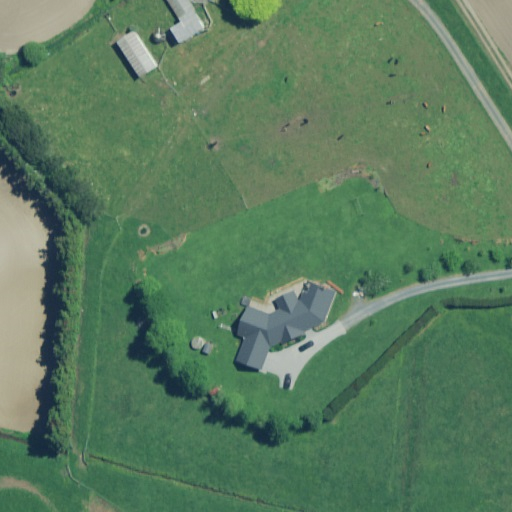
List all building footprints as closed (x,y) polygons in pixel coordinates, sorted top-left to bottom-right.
[(168,0),(183,23),(167,33),(175,45),(180,41),(181,43),(205,28),(188,0),(168,0)] [(159,67),(136,31),(118,42),(141,78),(159,67)] [(196,54),(191,49),(178,62),(182,67),(196,54)] [(270,349),(283,342),(284,344),(305,334),(304,332),(326,322),(333,295),(308,282),(302,302),(299,303),(294,291),(275,300),(281,311),(271,315),(248,307),(238,334),(247,338),(238,361),(262,370),(270,349)] [(224,393),(214,386),(208,395),(218,402),(224,393)]
